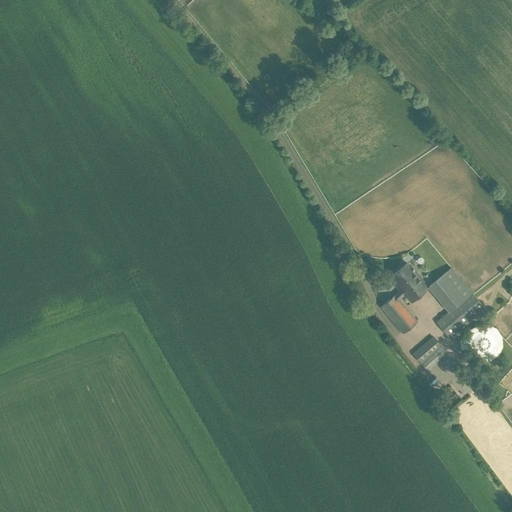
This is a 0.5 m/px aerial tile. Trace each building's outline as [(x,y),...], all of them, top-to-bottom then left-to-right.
[(395,294),(399,299),(405,294),(411,301),(427,288),(422,282),(423,281),(413,268),(412,269),(406,263),(390,276),(401,289),(395,294)] [(428,287),(448,311),(472,292),(451,267),(428,287)] [(472,292),(448,311),(436,321),(449,337),(485,307),(472,292)] [(395,294),(381,306),(403,332),(417,321),(399,299),(395,294)] [(490,361),(498,355),(502,345),(502,336),(496,328),(488,324),(487,323),(477,324),(469,330),(464,339),(460,339),(461,349),(466,349),(472,357),(480,361),(490,361)] [(413,353),(426,368),(446,351),(433,336),(413,353)]
